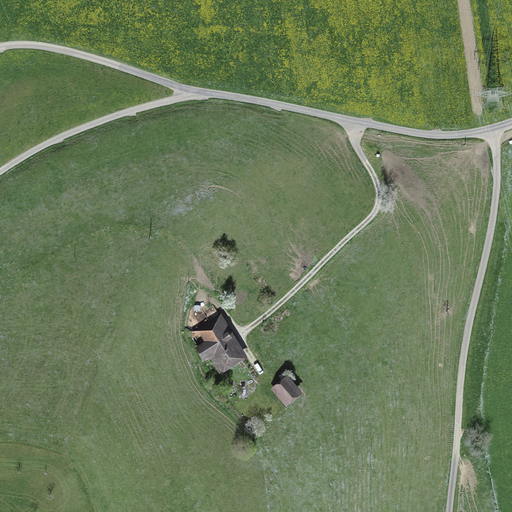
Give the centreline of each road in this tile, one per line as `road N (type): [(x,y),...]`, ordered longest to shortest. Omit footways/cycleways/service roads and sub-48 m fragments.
road 1 (track): [(195,91),(423,134),(492,129)]
road 2 (track): [(355,121),(356,143),(379,193),(374,211),(240,334)]
road 3 (track): [(0,172),(82,128),(195,91)]
road 4 (track): [(0,46),(63,50),(195,91)]
